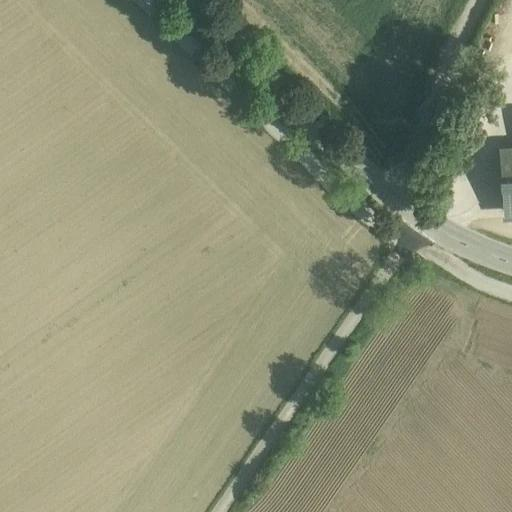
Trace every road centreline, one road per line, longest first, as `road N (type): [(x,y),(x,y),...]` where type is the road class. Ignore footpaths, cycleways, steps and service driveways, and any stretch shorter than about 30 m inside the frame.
road 1 (unclassified): [(422,224),(222,511)]
road 2 (tertiary): [(182,0),(397,200)]
road 3 (unclassified): [(397,200),(487,0)]
